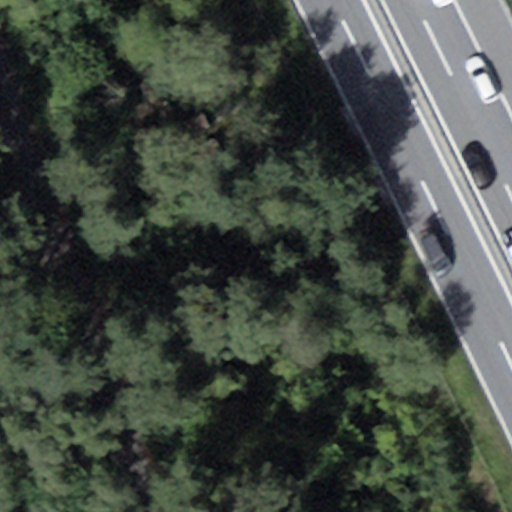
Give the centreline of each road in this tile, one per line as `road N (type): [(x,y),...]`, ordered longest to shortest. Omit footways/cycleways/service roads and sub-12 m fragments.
road 1 (track): [(154,511),(0,75)]
road 2 (trunk): [(324,0),(511,369)]
road 3 (trunk): [(511,164),(429,0)]
